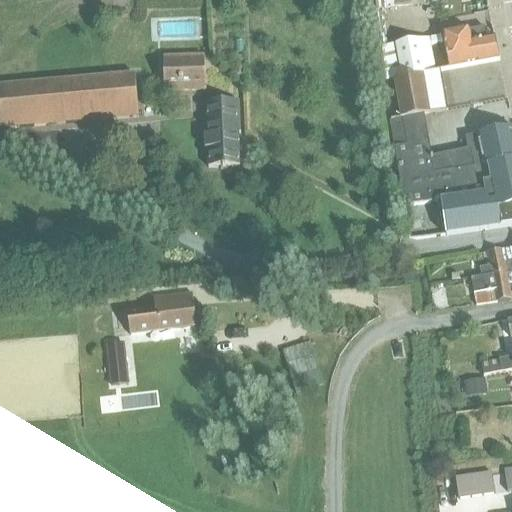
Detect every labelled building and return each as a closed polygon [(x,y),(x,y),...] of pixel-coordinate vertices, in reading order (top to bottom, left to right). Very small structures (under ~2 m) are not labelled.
[(375,0),(377,13),(425,8),(423,0),(375,0)] [(472,43),(493,39),(491,25),(470,29),(471,31),(472,43)] [(472,43),(471,31),(382,48),(386,81),(394,79),(440,72),(500,61),(495,38),(493,39),(472,43)] [(204,57),(164,57),(165,94),(206,92),(204,57)] [(440,72),(394,79),(401,120),(425,116),(448,111),(440,72)] [(135,74),(0,86),(0,131),(140,119),(135,74)] [(207,137),(205,137),(205,151),(208,151),(208,169),(241,168),(240,134),(242,134),(240,104),(206,105),(207,137)] [(425,116),(401,120),(390,122),(404,207),(440,202),(445,237),(511,226),(511,162),(434,176),(432,158),(425,116)] [(434,176),(511,162),(511,130),(466,141),(468,151),(432,158),(434,176)] [(491,277),(511,272),(511,260),(506,262),(505,256),(509,255),(509,250),(487,254),(491,277)] [(511,272),(491,277),(472,280),(477,308),(511,301),(511,272)] [(445,282),(431,284),(435,310),(449,308),(445,282)] [(156,311),(129,314),(131,337),(197,330),(193,296),(154,300),(156,311)] [(511,372),(511,320),(508,322),(511,340),(511,339),(511,346),(509,347),(511,359),(482,365),(484,377),(511,372)] [(310,344),(283,352),(298,395),(324,386),(310,344)] [(124,345),(107,347),(112,388),(129,385),(124,345)] [(485,381),(466,384),(467,399),(486,397),(485,381)] [(124,392),(104,392),(104,409),(124,409),(124,392)] [(492,473),(456,479),(460,500),(511,492),(511,469),(506,470),(506,474),(493,476),(492,473)]
